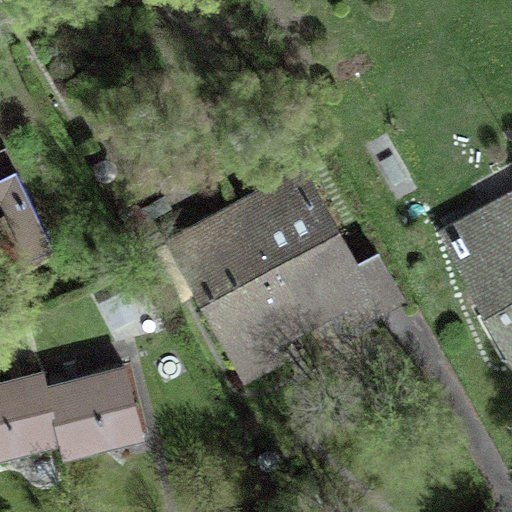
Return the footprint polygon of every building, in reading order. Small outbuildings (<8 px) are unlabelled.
[(0,198),(29,256),(54,245),(16,167),(0,174),(0,198)] [(248,226),(301,323),(323,311),(318,301),(327,296),(333,306),(346,298),(357,319),(375,311),(366,287),(314,190),(248,226)] [(511,212),(470,235),(467,229),(452,237),(449,235),(511,351),(511,212)] [(279,335),(301,323),(248,226),(182,262),(243,375),(278,356),(263,330),(274,325),(279,335)] [(124,363),(47,384),(43,367),(42,368),(61,443),(139,423),(124,363)] [(61,443),(42,368),(0,378),(0,443),(56,429),(59,443),(61,443)]
